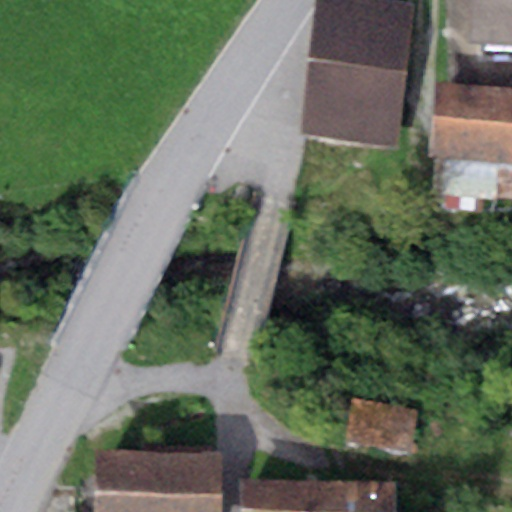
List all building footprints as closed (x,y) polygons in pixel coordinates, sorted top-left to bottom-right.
[(511,0),(450,0),(449,52),(511,56),(511,0)] [(409,23),(313,10),(299,136),(391,146),(409,23)] [(511,102),(421,98),(421,162),(511,166),(511,102)] [(414,412),(356,405),(352,440),(410,447),(414,412)] [(209,511),(210,461),(109,460),(108,511),(209,511)] [(383,511),(385,490),(249,485),(247,511),(383,511)]
